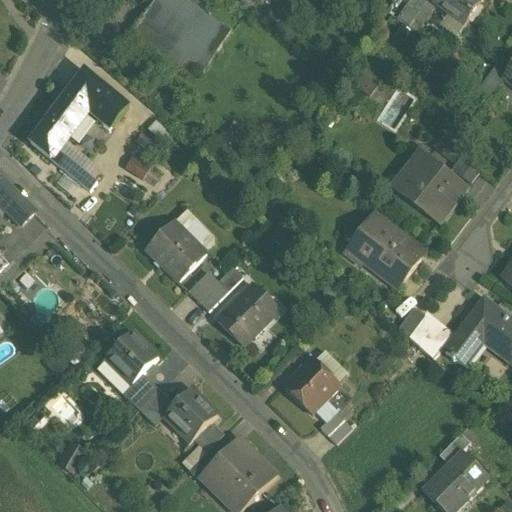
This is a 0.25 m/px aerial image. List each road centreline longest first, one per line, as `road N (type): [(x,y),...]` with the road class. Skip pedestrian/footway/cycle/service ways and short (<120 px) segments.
road 1 (residential): [(0,162),(306,464),(335,511)]
road 2 (secondary): [(0,130),(77,0)]
